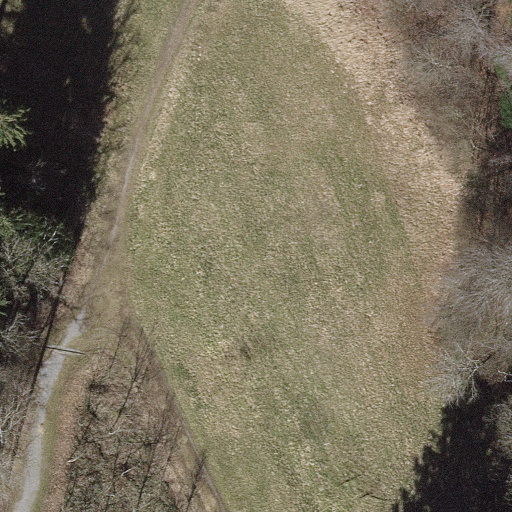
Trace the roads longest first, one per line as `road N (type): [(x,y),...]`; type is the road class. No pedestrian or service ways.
road 1 (track): [(91,280),(208,511)]
road 2 (track): [(35,511),(91,280)]
